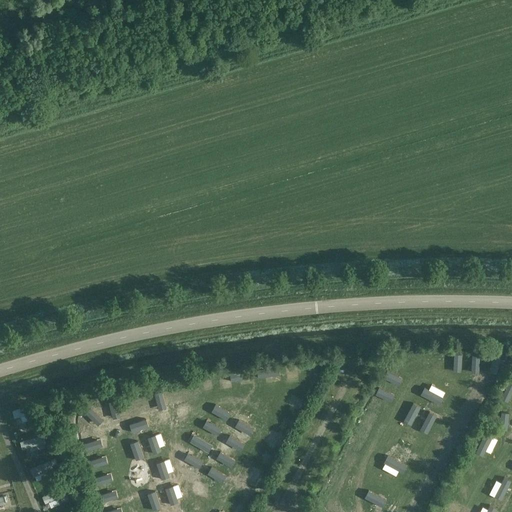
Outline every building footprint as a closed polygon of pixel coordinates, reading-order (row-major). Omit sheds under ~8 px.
[(313,372),(321,367),(316,358),(307,363),(313,372)] [(294,362),(282,362),(282,373),(294,373),(294,362)] [(275,365),(264,366),(264,376),(275,376),(275,365)] [(253,369),(246,370),(248,379),(255,377),(253,369)] [(233,372),(223,372),(222,382),(232,382),(233,372)] [(214,374),(203,374),(203,387),(214,386),(214,374)] [(176,407),(179,417),(190,413),(187,403),(176,407)] [(234,420),(244,414),(238,404),(228,410),(234,420)] [(169,422),(170,412),(159,412),(158,422),(169,422)] [(149,427),(147,415),(135,417),(137,429),(149,427)] [(242,433),(250,426),(242,416),(234,423),(242,433)] [(113,420),(103,423),(106,432),(115,430),(113,420)] [(115,422),(117,431),(128,429),(127,420),(115,422)] [(89,444),(99,447),(101,437),(91,435),(89,444)] [(267,444),(278,449),(282,440),(272,435),(267,444)] [(0,443),(0,456),(11,453),(7,441),(0,443)] [(55,441),(45,443),(47,453),(57,451),(55,441)] [(202,452),(211,462),(219,456),(210,445),(202,452)] [(49,472),(61,470),(59,461),(47,464),(49,472)] [(191,470),(203,475),(207,467),(195,461),(191,470)] [(188,490),(199,491),(201,480),(190,479),(188,490)] [(174,490),(184,490),(185,480),(174,480),(174,490)] [(56,483),(46,486),(51,501),(60,497),(56,483)] [(239,489),(248,498),(253,493),(244,484),(239,489)] [(182,504),(183,495),(172,494),(171,503),(182,504)] [(199,511),(200,502),(189,501),(188,511),(199,511)]
